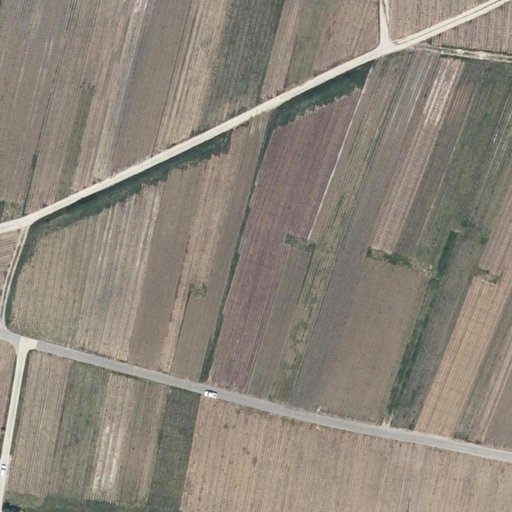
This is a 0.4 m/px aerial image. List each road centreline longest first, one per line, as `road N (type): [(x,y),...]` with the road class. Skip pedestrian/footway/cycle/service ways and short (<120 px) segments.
road 1 (track): [(511,457),(337,424),(25,342)]
road 2 (track): [(385,49),(0,227)]
road 3 (residential): [(0,333),(25,342),(3,468)]
road 4 (track): [(499,0),(385,49)]
